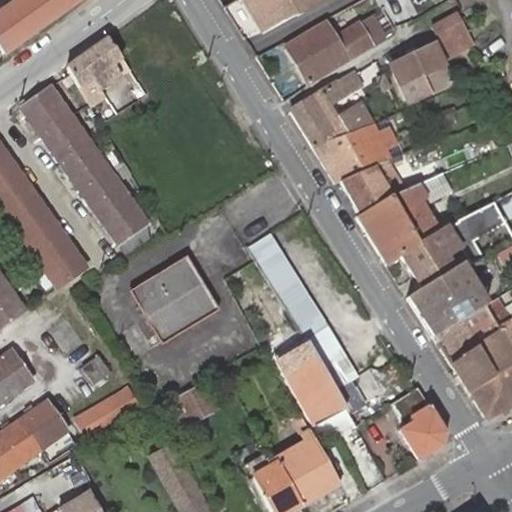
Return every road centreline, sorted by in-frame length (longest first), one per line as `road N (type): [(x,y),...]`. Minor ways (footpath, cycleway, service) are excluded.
road 1 (residential): [(486,463),(192,0)]
road 2 (residential): [(0,93),(127,0)]
